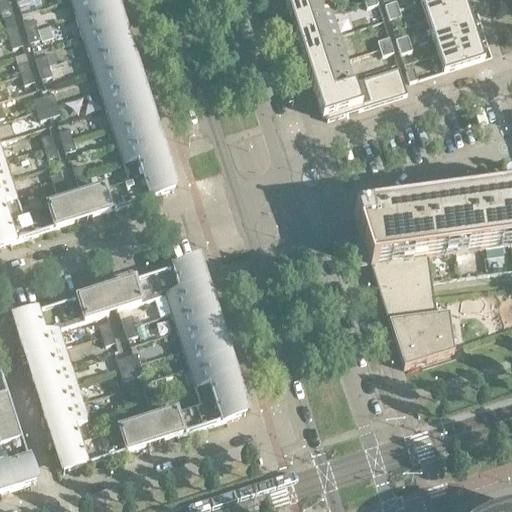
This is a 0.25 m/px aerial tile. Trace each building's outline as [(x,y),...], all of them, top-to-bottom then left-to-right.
[(28,7),(25,0),(14,0),(15,0),(18,11),(28,7)] [(114,9),(112,1),(111,0),(77,0),(69,3),(75,21),(114,9)] [(331,15),(326,0),(294,0),(285,3),(292,27),(331,15)] [(467,10),(464,0),(437,0),(421,6),(426,23),(467,10)] [(378,8),(375,1),(364,5),(366,12),(378,8)] [(10,13),(7,2),(0,4),(0,15),(0,16),(10,13)] [(398,13),(396,6),(384,9),(387,16),(398,13)] [(120,27),(116,16),(114,9),(75,21),(81,39),(120,27)] [(473,27),(467,10),(426,23),(432,40),(473,27)] [(400,20),(398,13),(387,16),(389,24),(400,20)] [(339,39),(331,15),(292,27),(300,52),(339,39)] [(37,33),(33,23),(23,26),(26,37),(37,33)] [(126,45),(123,38),(120,27),(81,39),(87,58),(126,45)] [(478,44),(473,27),(432,40),(437,58),(478,44)] [(19,39),(15,29),(5,32),(8,42),(19,39)] [(40,44),(37,33),(26,37),(30,47),(40,44)] [(22,50),(19,39),(8,42),(12,53),(22,50)] [(347,63),(339,39),(300,52),(308,76),(347,63)] [(409,48),(407,40),(395,43),(398,51),(409,48)] [(391,49),(388,42),(377,46),(379,53),(391,49)] [(484,62),(478,44),(437,58),(443,75),(484,62)] [(131,63),(128,52),(126,45),(87,58),(93,76),(131,63)] [(411,55),(409,48),(398,51),(400,58),(411,55)] [(393,57),(391,49),(379,53),(382,60),(393,57)] [(48,70),(45,60),(35,63),(38,73),(48,70)] [(137,82),(135,75),(131,63),(93,76),(99,94),(137,82)] [(354,88),(354,86),(347,63),(308,76),(316,101),(354,88)] [(30,76),(27,65),(17,69),(20,79),(30,76)] [(52,80),(48,70),(38,73),(41,84),(52,80)] [(407,98),(398,72),(354,86),(354,88),(316,101),(322,120),(325,119),(327,124),(407,98)] [(417,84),(413,72),(405,75),(409,86),(417,84)] [(34,86),(30,76),(20,79),(24,89),(34,86)] [(143,100),(140,89),(137,82),(99,94),(105,113),(143,100)] [(56,108),(53,98),(43,101),(46,111),(56,108)] [(149,119),(147,111),(143,100),(105,113),(111,131),(149,119)] [(46,111),(43,101),(33,104),(36,114),(46,111)] [(59,118),(56,108),(46,111),(49,122),(59,118)] [(49,122),(46,111),(36,114),(39,125),(49,122)] [(155,137),(152,126),(149,119),(111,131),(117,149),(155,137)] [(72,144),(68,133),(58,136),(62,147),(72,144)] [(161,155),(159,148),(155,137),(117,149),(122,168),(161,155)] [(54,149),(51,139),(40,142),(44,152),(54,149)] [(75,154),(72,144),(62,147),(65,157),(75,154)] [(57,160),(54,149),(44,152),(47,163),(57,160)] [(167,173),(163,162),(161,155),(122,168),(128,185),(128,186),(167,173)] [(0,186),(11,183),(5,165),(0,166),(0,186)] [(86,179),(83,169),(72,172),(76,183),(86,179)] [(174,195),(172,190),(167,173),(128,186),(128,185),(123,187),(130,209),(174,195)] [(64,187),(60,176),(50,179),(53,190),(64,187)] [(89,190),(86,179),(76,183),(79,193),(89,190)] [(0,206),(16,202),(11,183),(0,186),(0,206)] [(35,240),(130,209),(123,187),(28,217),(35,240)] [(67,197),(64,187),(53,190),(57,200),(67,197)] [(449,328),(448,318),(438,320),(436,320),(433,302),(432,293),(432,289),(428,261),(511,249),(511,194),(502,196),(502,197),(383,214),(383,212),(353,216),(360,238),(356,238),(360,270),(370,269),(392,339),(403,373),(420,367),(434,363),(453,357),(449,328)] [(22,219),(16,202),(0,206),(0,227),(22,220),(22,219)] [(0,250),(35,240),(28,217),(22,219),(22,220),(0,227),(0,250)] [(203,287),(198,271),(196,265),(153,279),(160,302),(165,300),(165,299),(203,287)] [(64,332),(160,302),(153,279),(57,310),(64,332)] [(209,305),(207,298),(203,287),(165,299),(165,300),(171,318),(209,305)] [(215,323),(211,312),(209,305),(171,318),(176,336),(215,323)] [(64,332),(57,310),(13,324),(20,346),(59,333),(59,334),(64,332)] [(134,329),(131,319),(120,322),(124,333),(134,329)] [(221,342),(219,335),(215,323),(176,336),(182,354),(221,342)] [(112,337),(108,326),(98,329),(101,340),(112,337)] [(137,340),(134,329),(124,333),(127,343),(137,340)] [(65,352),(59,334),(59,333),(20,346),(26,364),(65,352)] [(115,347),(112,337),(101,340),(105,350),(115,347)] [(227,360),(223,349),(221,342),(182,354),(188,373),(227,360)] [(71,370),(65,352),(26,364),(32,382),(71,370)] [(139,368),(136,357),(126,361),(129,371),(139,368)] [(233,379),(230,371),(227,360),(188,373),(194,391),(233,379)] [(129,371),(126,361),(116,364),(119,374),(129,371)] [(143,378),(139,368),(129,371),(133,382),(143,378)] [(76,388),(71,370),(32,382),(38,400),(76,388)] [(133,382),(129,371),(119,374),(123,385),(133,382)] [(0,449),(21,442),(11,411),(0,377),(0,376),(0,449)] [(239,397),(235,386),(233,379),(194,391),(200,408),(200,409),(239,397)] [(82,407),(76,388),(38,400),(44,419),(82,407)] [(158,403),(154,392),(144,396),(147,406),(158,403)] [(245,418),(244,413),(239,397),(200,409),(200,408),(194,410),(202,432),(245,418)] [(135,410),(132,400),(122,403),(125,413),(135,410)] [(161,413),(158,403),(147,406),(151,417),(161,413)] [(88,425),(82,407),(44,419),(50,437),(88,425)] [(106,463),(202,432),(194,410),(99,441),(106,463)] [(139,420),(135,410),(125,413),(128,424),(139,420)] [(94,443),(94,442),(88,425),(50,437),(56,456),(94,443)] [(106,463),(99,441),(94,442),(94,443),(56,456),(63,477),(106,463)] [(35,486),(29,467),(21,442),(0,449),(0,453),(0,455),(1,454),(14,493),(35,486)] [(1,454),(0,455),(0,454),(0,497),(14,493),(1,454)]
